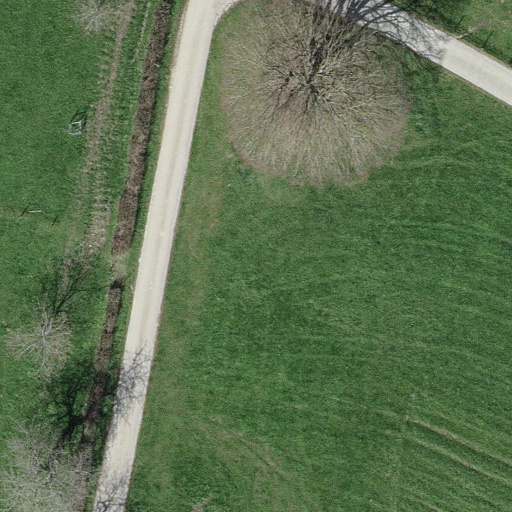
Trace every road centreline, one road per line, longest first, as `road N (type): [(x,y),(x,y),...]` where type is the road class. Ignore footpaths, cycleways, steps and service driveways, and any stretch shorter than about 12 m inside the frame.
road 1 (unclassified): [(208,0),(103,511)]
road 2 (unclassified): [(511,99),(323,0)]
